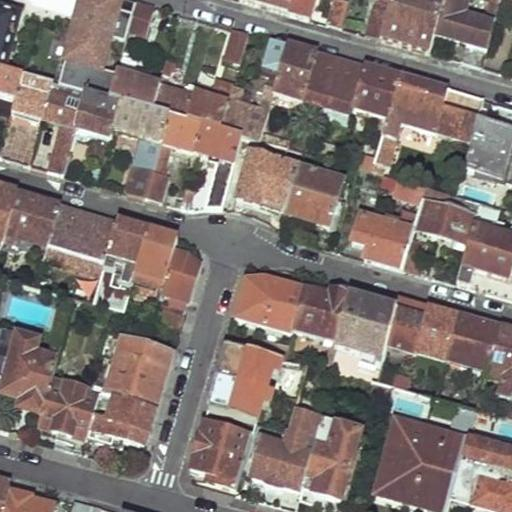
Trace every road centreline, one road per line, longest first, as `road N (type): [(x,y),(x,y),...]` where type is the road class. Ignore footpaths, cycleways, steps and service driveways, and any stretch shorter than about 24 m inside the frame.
road 1 (residential): [(184,0),(511,93)]
road 2 (residential): [(229,241),(511,320)]
road 3 (residential): [(157,501),(229,241)]
road 4 (residential): [(0,177),(229,241)]
road 5 (residential): [(0,457),(157,501)]
